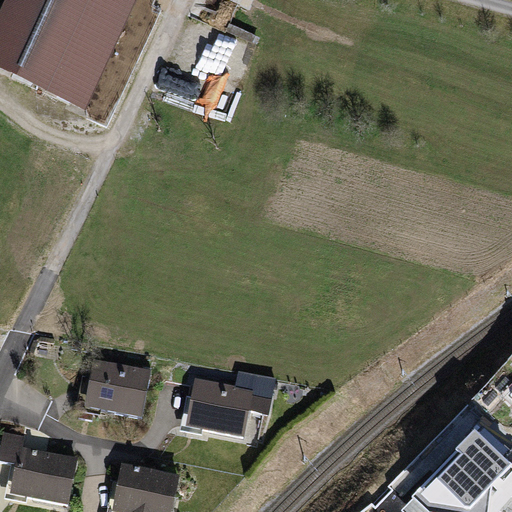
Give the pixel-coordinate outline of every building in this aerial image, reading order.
[(8,0),(0,19),(0,80),(85,119),(140,0),(158,0),(163,2),(164,0),(8,0)] [(193,49),(248,67),(255,44),(201,26),(193,49)] [(153,374),(95,363),(86,412),(144,423),(153,374)] [(237,391),(198,383),(189,432),(246,443),(252,417),(271,421),(279,381),(240,374),(237,391)] [(25,439),(5,435),(0,461),(0,465),(18,469),(13,498),(72,509),(80,460),(23,450),(25,439)] [(510,470),(462,463),(457,501),(504,508),(510,470)] [(175,511),(181,478),(124,467),(120,486),(115,485),(109,511),(175,511)]
